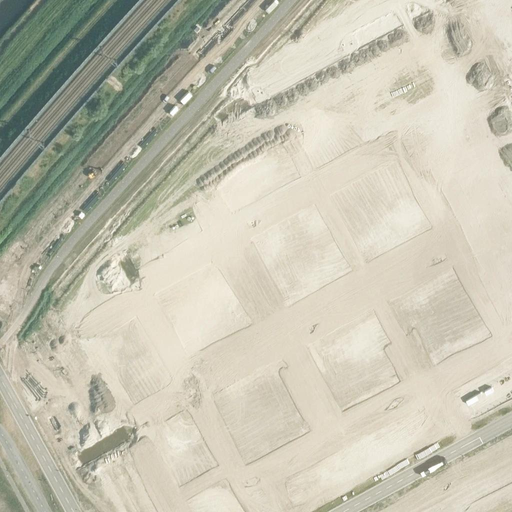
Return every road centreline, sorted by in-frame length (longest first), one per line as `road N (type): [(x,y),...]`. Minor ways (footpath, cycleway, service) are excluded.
road 1 (residential): [(137,295),(79,190),(172,140)]
road 2 (residential): [(507,342),(331,437)]
road 3 (residential): [(461,254),(285,348)]
road 4 (residential): [(230,245),(406,151)]
road 5 (track): [(115,0),(0,132)]
road 6 (residential): [(192,398),(80,458)]
road 7 (residential): [(25,355),(137,295)]
road 8 (residential): [(511,452),(401,511)]
road 9 (residential): [(347,46),(406,151)]
road 10 (residential): [(406,151),(511,94)]
